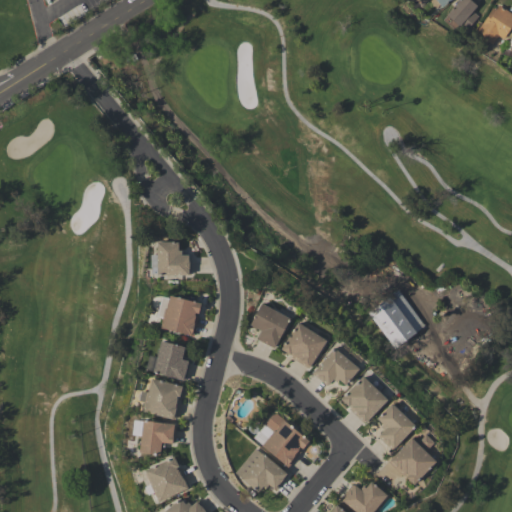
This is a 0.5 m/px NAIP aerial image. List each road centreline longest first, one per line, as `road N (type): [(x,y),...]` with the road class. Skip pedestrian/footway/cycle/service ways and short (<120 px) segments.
road 1 (residential): [(200,222),(216,247),(227,305),(201,426),(213,480),(243,511),(348,447)]
road 2 (residential): [(215,359),(287,386),(371,466)]
road 3 (tertiary): [(0,86),(140,0)]
